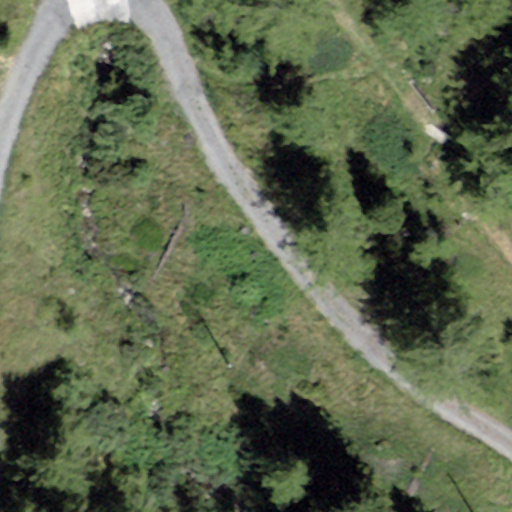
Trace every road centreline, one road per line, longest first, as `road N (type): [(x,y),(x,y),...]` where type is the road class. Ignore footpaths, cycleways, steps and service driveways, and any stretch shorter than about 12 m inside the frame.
road 1 (track): [(119,0),(178,26),(358,333),(511,451)]
road 2 (track): [(0,172),(59,11),(84,0)]
